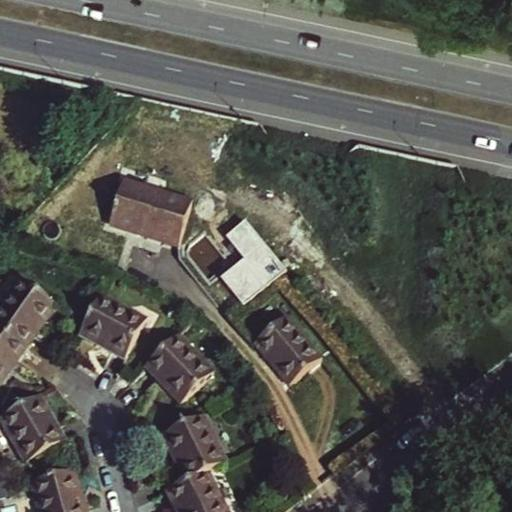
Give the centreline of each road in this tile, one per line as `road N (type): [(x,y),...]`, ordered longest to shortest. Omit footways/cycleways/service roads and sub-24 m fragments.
road 1 (primary): [(0,32),(511,142)]
road 2 (primary): [(511,90),(89,0)]
road 3 (residential): [(341,511),(511,385)]
